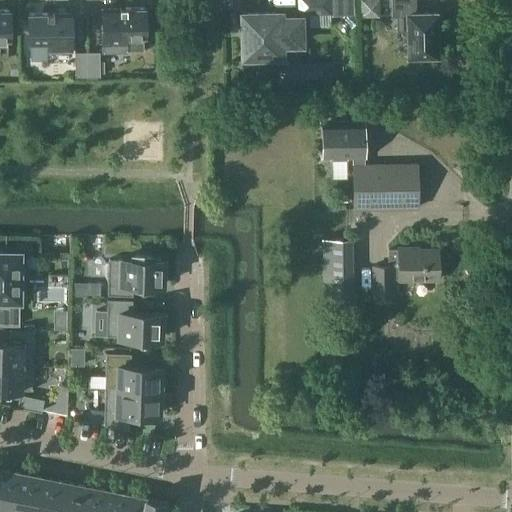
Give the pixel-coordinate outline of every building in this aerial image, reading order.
[(330,11),(329,0),(299,0),(300,12),(330,11)] [(379,0),(360,0),(360,17),(380,16),(379,0)] [(437,54),(436,12),(416,12),(415,0),(392,0),(393,14),(397,14),(398,30),(408,30),(409,55),(417,55),(417,59),(433,58),(433,54),(437,54)] [(145,35),(144,7),(103,8),(103,51),(108,50),(127,50),(127,36),(145,35)] [(0,38),(9,38),(9,10),(0,9),(0,38)] [(281,17),(281,12),(243,13),(244,56),(282,55),(281,43),(301,42),(301,16),(281,17)] [(29,13),(29,41),(48,41),(48,50),(67,50),(71,50),(71,13),(29,13)] [(88,76),(88,51),(75,52),(76,77),(88,76)] [(88,51),(88,76),(100,76),(100,51),(88,51)] [(331,60),(277,62),(278,86),(331,85),(331,60)] [(353,153),(353,164),(364,164),(363,123),(322,124),(323,154),(331,153),(331,158),(347,158),(347,153),(353,153)] [(417,163),(364,164),(353,164),(354,208),(418,207),(417,163)] [(322,239),(323,296),(352,296),(352,239),(322,239)] [(389,265),(373,266),(373,296),(394,296),(393,280),(439,279),(438,247),(418,247),(418,246),(398,247),(398,249),(389,249),(389,265)] [(21,251),(0,250),(0,324),(19,325),(19,300),(20,300),(21,251)] [(108,273),(108,294),(133,295),(133,283),(164,284),(164,259),(152,259),(152,255),(143,253),(133,254),(133,258),(121,258),(121,259),(109,259),(109,273),(108,273)] [(100,282),(88,282),(88,295),(100,295),(100,282)] [(107,298),(106,335),(162,337),(163,312),(132,311),(133,299),(107,298)] [(0,364),(34,365),(35,329),(9,328),(9,341),(0,340),(0,364)] [(71,347),(70,364),(84,365),(85,348),(71,347)] [(106,352),(105,388),(161,389),(161,366),(131,365),(131,352),(106,352)] [(34,365),(0,364),(0,388),(33,389),(34,365)] [(91,409),(91,421),(104,424),(129,429),(130,412),(160,413),(161,389),(105,388),(104,410),(91,409)] [(42,411),(44,398),(20,393),(17,406),(42,411)] [(155,432),(155,424),(142,423),(142,432),(155,432)] [(0,510),(9,511),(10,511),(19,471),(0,467),(0,510)] [(32,511),(40,476),(19,471),(10,511),(32,511)] [(54,511),(61,480),(40,476),(32,511),(54,511)] [(76,511),(82,484),(61,480),(54,511),(76,511)] [(98,511),(104,488),(82,484),(76,511),(98,511)] [(120,511),(125,493),(104,488),(98,511),(120,511)] [(120,511),(142,511),(146,497),(125,493),(120,511)] [(166,511),(168,501),(146,497),(142,511),(166,511)]
